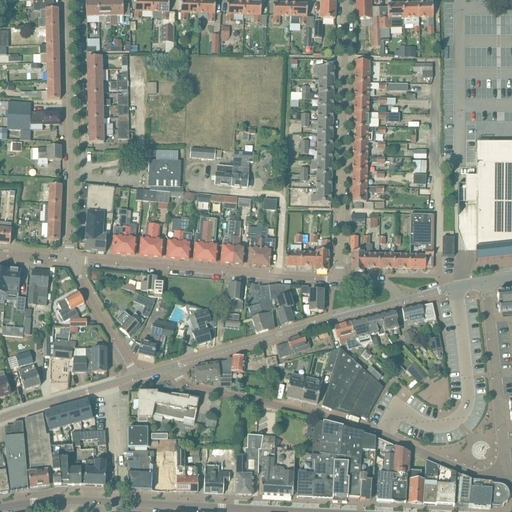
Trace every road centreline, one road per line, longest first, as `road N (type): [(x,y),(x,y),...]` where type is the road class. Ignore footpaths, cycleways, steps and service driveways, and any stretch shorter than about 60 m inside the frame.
road 1 (tertiary): [(0,509),(114,499),(357,511)]
road 2 (residential): [(502,477),(469,474),(355,424),(187,386),(170,366)]
road 3 (residential): [(339,280),(344,0)]
road 4 (residential): [(69,259),(66,0)]
road 5 (tertiary): [(399,301),(170,366)]
road 6 (residential): [(280,276),(69,259)]
road 7 (residential): [(485,281),(502,477)]
road 8 (residential): [(280,276),(282,199),(192,190)]
road 9 (tertiary): [(135,375),(0,418)]
road 10 (residential): [(135,375),(69,259)]
